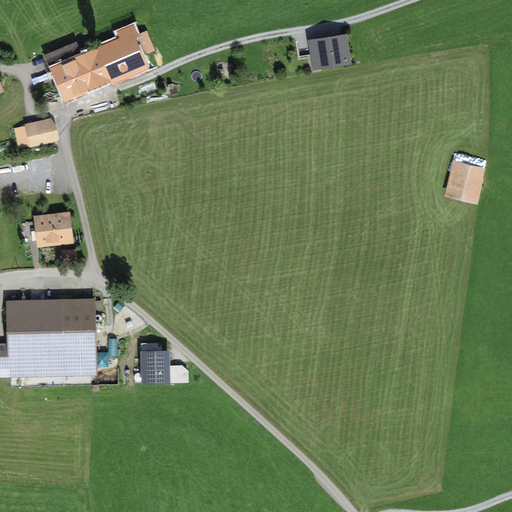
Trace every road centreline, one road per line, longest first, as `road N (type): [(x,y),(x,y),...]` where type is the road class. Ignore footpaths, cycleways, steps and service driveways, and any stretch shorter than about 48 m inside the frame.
road 1 (unclassified): [(417,0),(225,47),(61,118)]
road 2 (unclassified): [(351,511),(199,361),(94,275)]
road 3 (unclassified): [(94,275),(61,118)]
